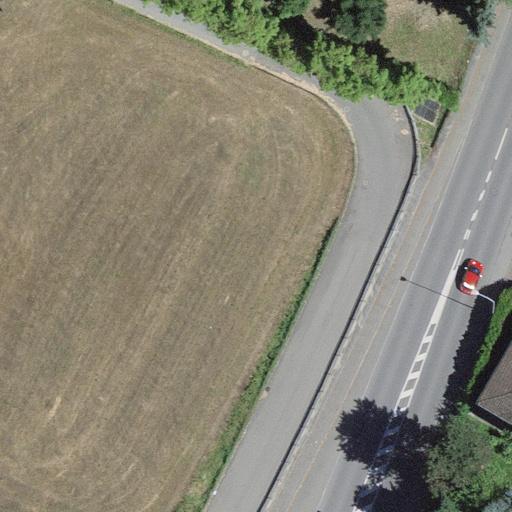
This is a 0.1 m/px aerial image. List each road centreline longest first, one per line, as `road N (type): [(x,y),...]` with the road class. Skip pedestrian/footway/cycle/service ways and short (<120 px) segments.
road 1 (unclassified): [(227,511),(380,184),(384,145),(370,113),(328,81),(145,0)]
road 2 (secondary): [(511,109),(354,511)]
